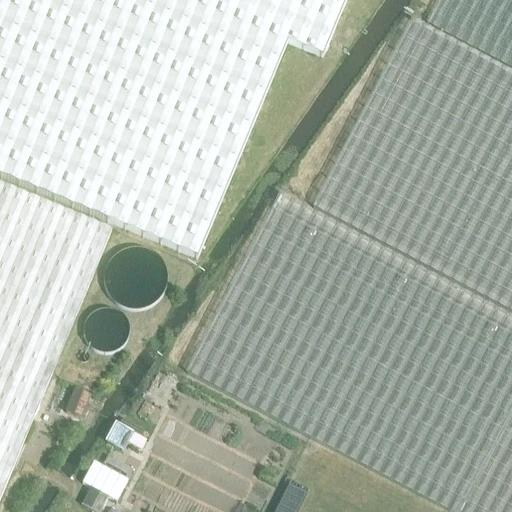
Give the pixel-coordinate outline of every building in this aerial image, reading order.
[(0,0),(0,177),(198,259),(287,43),(323,58),(346,0),(0,0)] [(511,0),(443,0),(430,26),(511,69),(511,0)] [(511,74),(413,22),(365,113),(315,206),(511,310),(511,74)] [(0,499),(36,411),(109,232),(0,186),(0,499)] [(281,194),(189,373),(375,474),(444,511),(511,511),(511,314),(504,310),(353,230),(281,194)] [(73,392),(64,414),(81,421),(90,399),(73,392)] [(113,427),(104,445),(123,455),(127,447),(140,453),(145,443),(132,437),(133,435),(114,425),(113,427)] [(93,465),(80,487),(116,505),(128,483),(93,465)] [(287,488),(275,511),(297,511),(305,497),(287,488)]
